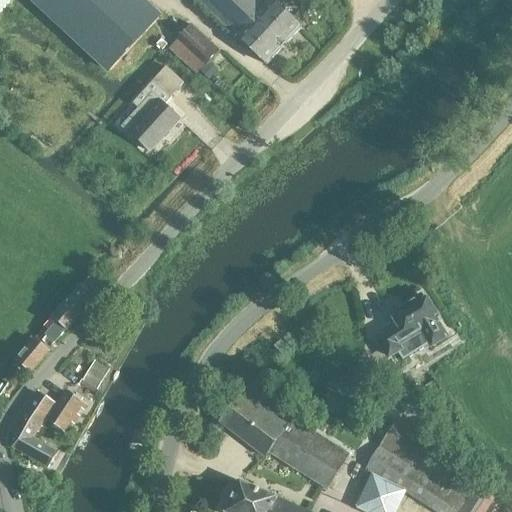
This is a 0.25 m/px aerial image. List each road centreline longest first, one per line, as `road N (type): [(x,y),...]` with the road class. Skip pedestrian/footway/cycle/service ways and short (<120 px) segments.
road 1 (unclassified): [(0,431),(18,398),(388,0)]
road 2 (unclassified): [(152,511),(181,405),(234,328),(283,285),(428,190),(511,106)]
road 3 (track): [(165,451),(334,511)]
road 4 (track): [(511,298),(428,190)]
